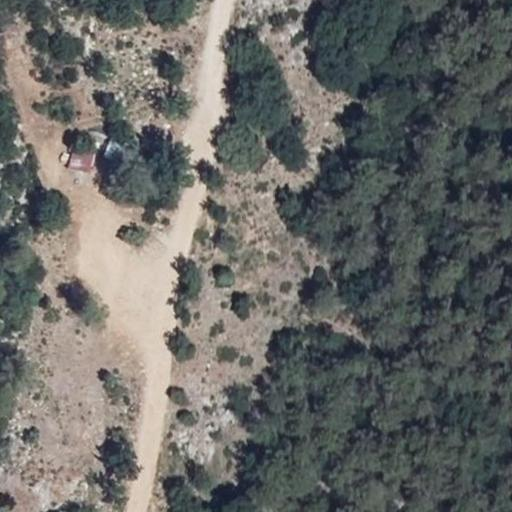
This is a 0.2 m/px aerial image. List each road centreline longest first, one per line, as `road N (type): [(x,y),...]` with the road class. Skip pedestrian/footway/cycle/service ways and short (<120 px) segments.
road 1 (track): [(140,511),(227,0)]
road 2 (track): [(165,363),(59,174),(9,42)]
